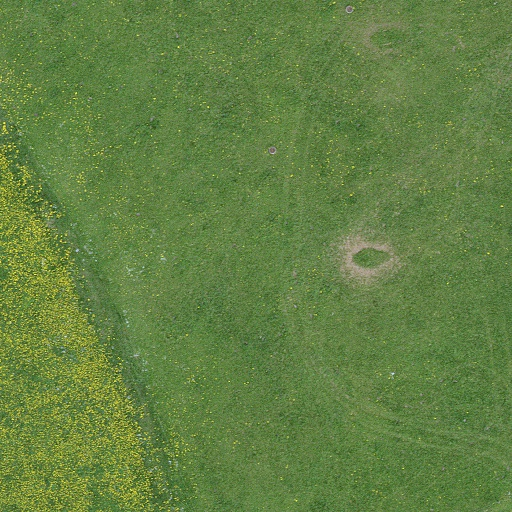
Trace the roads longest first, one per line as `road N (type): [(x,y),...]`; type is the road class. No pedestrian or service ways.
road 1 (track): [(0,134),(128,360)]
road 2 (track): [(158,511),(128,360)]
